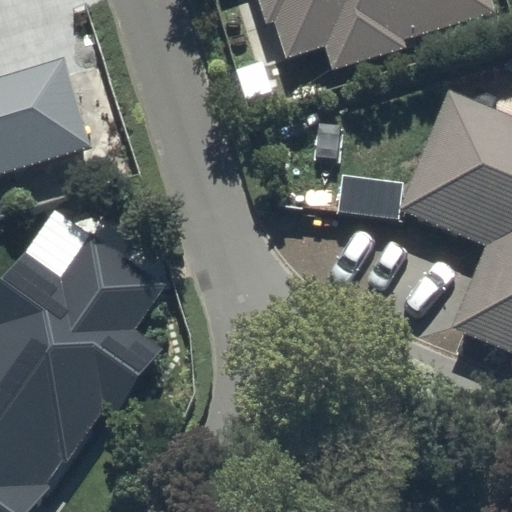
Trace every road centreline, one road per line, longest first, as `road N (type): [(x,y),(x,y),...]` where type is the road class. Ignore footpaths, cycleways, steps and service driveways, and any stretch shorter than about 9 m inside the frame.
road 1 (residential): [(154,0),(251,302)]
road 2 (residential): [(251,302),(511,418)]
road 3 (residential): [(251,302),(258,346),(251,390),(227,452),(186,511)]
